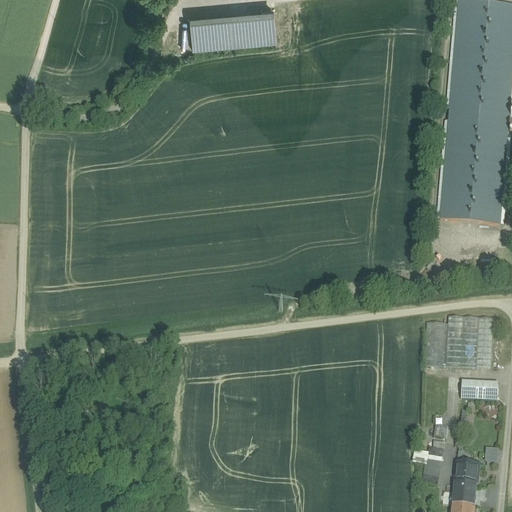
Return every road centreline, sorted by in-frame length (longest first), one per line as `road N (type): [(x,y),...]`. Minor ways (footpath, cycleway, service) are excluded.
road 1 (track): [(511,302),(19,361)]
road 2 (track): [(19,361),(27,107),(60,0)]
road 3 (track): [(287,328),(304,300),(496,272),(510,260),(511,242)]
road 4 (track): [(27,107),(65,120),(102,120),(128,105),(150,79),(187,0)]
road 5 (track): [(511,378),(454,375),(444,486)]
road 6 (track): [(38,511),(19,361)]
